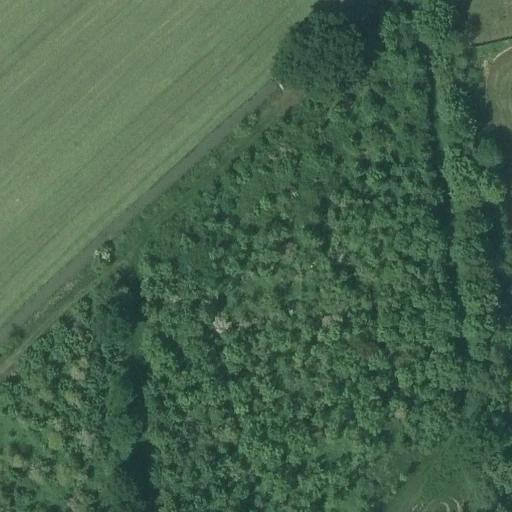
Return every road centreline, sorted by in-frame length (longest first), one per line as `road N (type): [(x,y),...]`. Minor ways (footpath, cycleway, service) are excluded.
road 1 (track): [(0,374),(397,8),(413,21),(467,427),(446,442),(394,511)]
road 2 (track): [(146,511),(134,272)]
